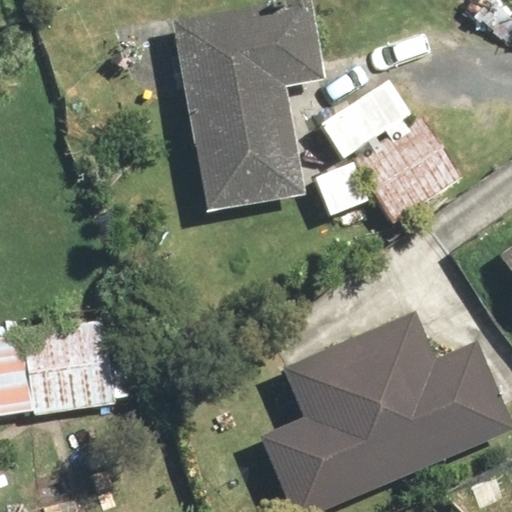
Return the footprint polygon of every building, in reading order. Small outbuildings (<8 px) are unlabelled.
[(303,2),(158,25),(189,221),(294,204),(275,91),(316,84),(303,2)] [(378,74),(309,124),(340,166),(302,184),(321,224),(366,203),(387,231),(455,181),(378,74)] [(511,239),(487,257),(511,292),(511,239)] [(246,440),(276,511),(311,511),(500,433),(464,348),(425,365),(403,313),(265,371),(287,422),(246,440)] [(104,326),(0,341),(0,419),(116,402),(104,326)]
